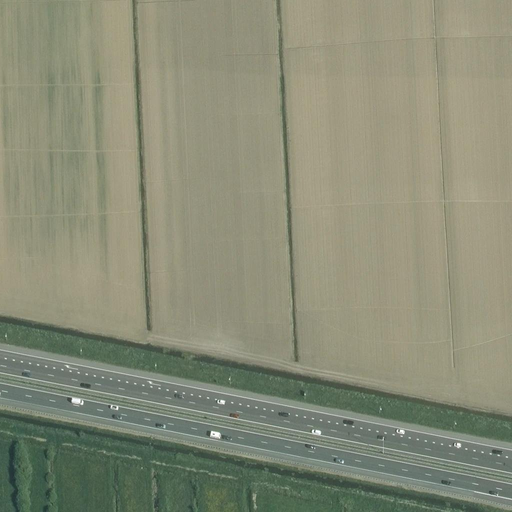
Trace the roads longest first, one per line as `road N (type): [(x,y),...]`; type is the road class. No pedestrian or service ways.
road 1 (motorway): [(0,390),(511,492)]
road 2 (motorway): [(511,466),(0,366)]
